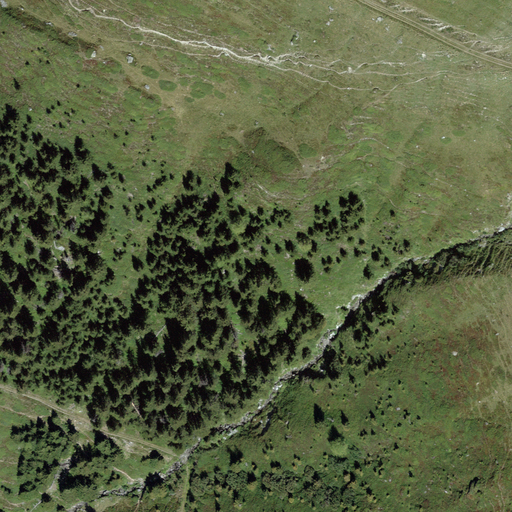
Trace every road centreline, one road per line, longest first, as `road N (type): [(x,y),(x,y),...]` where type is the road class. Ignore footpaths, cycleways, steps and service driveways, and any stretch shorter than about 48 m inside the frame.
road 1 (track): [(181,511),(184,458),(0,384)]
road 2 (track): [(511,65),(363,0)]
